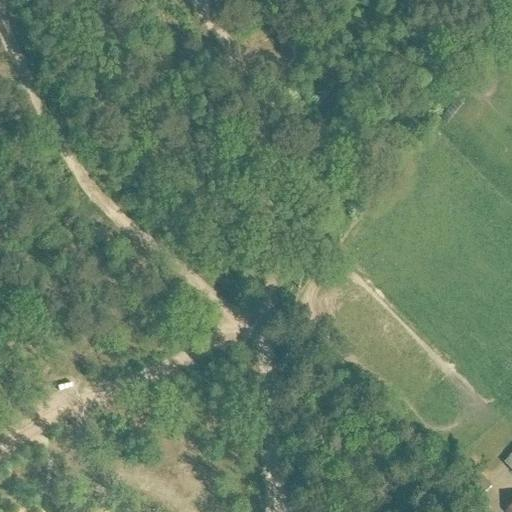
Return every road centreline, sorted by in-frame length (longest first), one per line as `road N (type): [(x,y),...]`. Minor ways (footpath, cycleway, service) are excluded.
road 1 (track): [(276,511),(262,133),(267,104),(320,0)]
road 2 (track): [(265,336),(231,318),(89,190),(0,15)]
road 3 (track): [(267,104),(193,0)]
